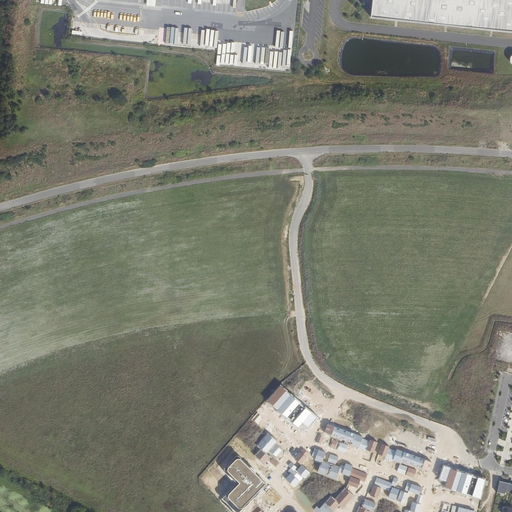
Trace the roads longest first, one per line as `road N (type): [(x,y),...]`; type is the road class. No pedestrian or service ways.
road 1 (unclassified): [(478,461),(445,430),(362,399),(311,362),(293,235),(308,193),(307,152)]
road 2 (unclassified): [(307,152),(170,167),(0,208)]
road 3 (unclassified): [(511,155),(307,152)]
